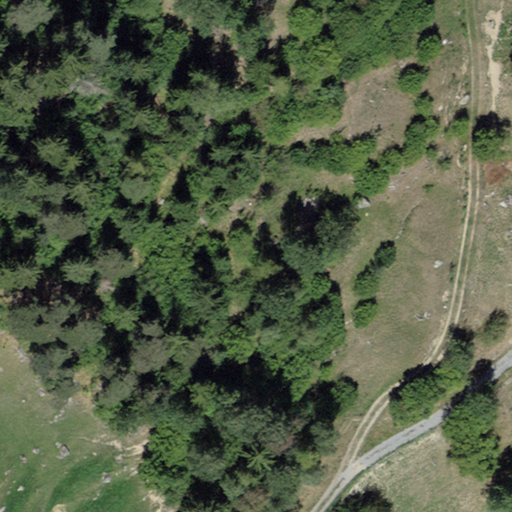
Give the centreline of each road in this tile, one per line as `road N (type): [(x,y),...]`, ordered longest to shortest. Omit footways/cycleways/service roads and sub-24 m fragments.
road 1 (track): [(343,474),(421,386),(467,306),(485,203),(480,0)]
road 2 (track): [(511,355),(343,474)]
